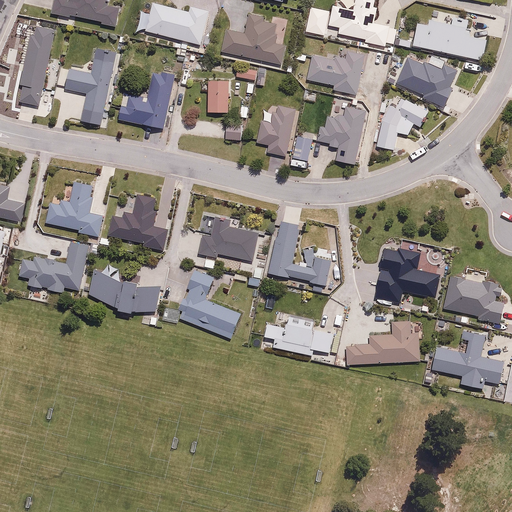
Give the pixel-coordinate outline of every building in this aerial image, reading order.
[(55,0),(53,12),(117,25),(120,6),(108,3),(109,0),(55,0)] [(390,25),(376,22),(378,6),(375,6),(375,0),(356,0),(356,6),(331,3),(328,23),(341,25),(340,34),(365,38),(364,42),(387,45),(390,25)] [(190,11),(153,1),(146,29),(201,43),(210,10),(191,5),(190,11)] [(266,16),(250,13),(246,32),(227,27),(221,50),(283,64),(287,45),(273,41),(277,23),(265,20),(266,16)] [(473,30),(466,28),(467,22),(432,14),(430,22),(419,19),(414,44),(482,59),(487,38),(472,34),(473,30)] [(21,101),(41,105),(56,28),(37,24),(36,33),(33,32),(23,83),(25,83),(21,101)] [(358,94),(365,57),(346,53),(345,60),(314,54),(309,79),(335,85),(334,89),(358,94)] [(114,62),(95,59),(92,71),(70,66),(66,87),(87,91),(84,109),(105,113),(114,62)] [(399,62),(391,60),(389,69),(397,71),(399,62)] [(238,76),(256,78),(257,68),(239,65),(238,76)] [(164,126),(174,74),(161,71),(160,74),(151,72),(146,97),(124,93),(119,118),(164,126)] [(229,95),(231,95),(231,79),(201,78),(201,87),(209,87),(208,111),(229,111),(229,95)] [(255,82),(247,82),(246,91),(254,92),(255,82)] [(383,117),(378,145),(396,148),(399,130),(409,134),(414,123),(421,125),(430,109),(396,95),(383,117)] [(296,108),(278,104),(276,111),(273,111),(272,120),(261,118),(257,142),(268,144),(267,150),(288,154),(296,108)] [(339,111),(338,116),(328,114),(325,126),(321,125),(319,137),(331,139),(330,144),(339,146),(336,158),(355,162),(365,108),(347,105),(346,113),(339,111)] [(243,122),(228,121),(227,138),(242,139),(243,122)] [(310,158),(313,138),(297,136),(293,155),(310,158)] [(51,204),(48,221),(80,228),(79,232),(101,236),(105,214),(90,211),(93,199),(89,198),(92,185),(75,181),(70,202),(60,200),(59,206),(51,204)] [(0,214),(20,219),(24,202),(7,198),(10,184),(0,182),(0,214)] [(167,228),(154,225),(156,212),(153,211),(156,194),(137,191),(133,213),(123,211),(122,217),(113,215),(109,235),(164,246),(167,228)] [(259,230),(229,225),(231,218),(216,215),(213,234),(203,232),(199,252),(221,256),(222,253),(254,259),(259,230)] [(301,223),(283,220),(280,235),(275,234),(269,271),(311,278),(311,280),(328,283),(332,257),(314,253),(312,266),(294,262),(301,223)] [(29,278),(27,283),(66,292),(67,287),(79,289),(90,243),(71,239),(66,260),(56,258),(56,254),(48,252),(47,256),(35,254),(34,258),(24,256),(19,275),(29,278)] [(119,306),(119,308),(134,311),(134,308),(156,309),(162,284),(139,284),(139,280),(125,279),(125,282),(96,267),(90,293),(119,306)] [(206,298),(215,276),(196,268),(193,275),(191,274),(187,285),(191,286),(189,291),(187,290),(181,306),(186,308),(182,318),(231,337),(241,312),(206,298)] [(495,298),(498,281),(451,270),(443,307),(480,315),(479,318),(502,322),(506,301),(495,298)] [(158,315),(150,315),(151,324),(158,324),(158,315)] [(371,342),(347,343),(348,363),(421,360),(419,331),(411,332),(410,318),(392,319),(393,332),(370,333),(371,342)] [(269,322),(267,335),(277,337),(275,345),(313,354),(314,347),(331,351),(334,336),(318,333),(319,328),(281,320),(279,324),(269,322)] [(440,344),(435,368),(461,374),(460,382),(484,387),(486,379),(502,383),(507,359),(482,354),(487,333),(470,329),(466,349),(440,344)]
